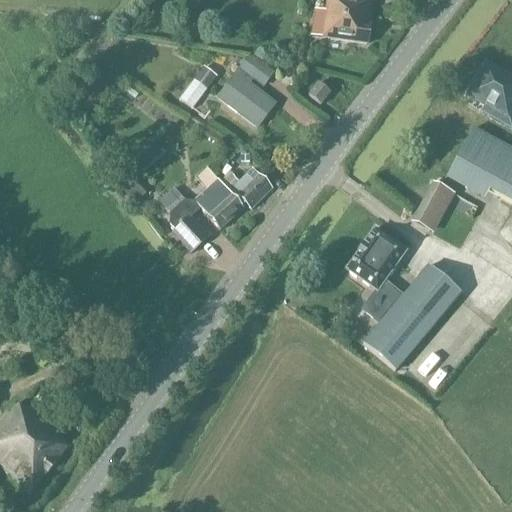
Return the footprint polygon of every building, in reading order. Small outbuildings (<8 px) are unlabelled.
[(367,26),(370,3),(351,0),(326,0),(325,13),(314,11),(310,37),(321,39),(366,46),(369,27),(367,26)] [(216,104),(254,135),(275,110),(247,88),(251,83),(263,93),(274,79),(260,68),(248,65),(216,104)] [(468,98),(508,121),(511,114),(511,81),(486,66),(468,98)] [(193,82),(206,91),(216,78),(204,68),(193,82)] [(110,84),(117,76),(111,72),(105,80),(110,84)] [(97,95),(83,81),(69,95),(82,107),(83,109),(97,95)] [(206,91),(193,82),(179,101),(192,111),(206,91)] [(306,100),(318,110),(327,99),(315,89),(306,100)] [(69,95),(63,101),(75,114),(82,107),(69,95)] [(511,206),(511,152),(471,130),(445,179),(484,201),(489,193),(511,206)] [(163,156),(156,146),(132,165),(140,175),(163,156)] [(251,173),(240,184),(231,193),(230,194),(250,213),(271,192),(251,173)] [(223,184),(231,193),(240,184),(231,175),(223,184)] [(133,207),(145,196),(130,179),(118,189),(133,207)] [(200,211),(219,233),(243,212),(216,182),(194,202),(193,203),(184,203),(169,216),(169,225),(176,232),(172,235),(190,255),(209,239),(191,218),(200,211)] [(457,198),(458,197),(433,184),(411,223),(435,237),(435,236),(460,250),(481,210),(457,198)] [(383,282),(406,252),(375,230),(345,270),(376,292),(383,282)] [(383,282),(376,292),(362,311),(379,326),(362,346),(395,374),(461,295),(427,266),(402,297),(383,282)] [(0,424),(0,474),(27,498),(67,452),(18,410),(8,422),(5,419),(0,424)]
